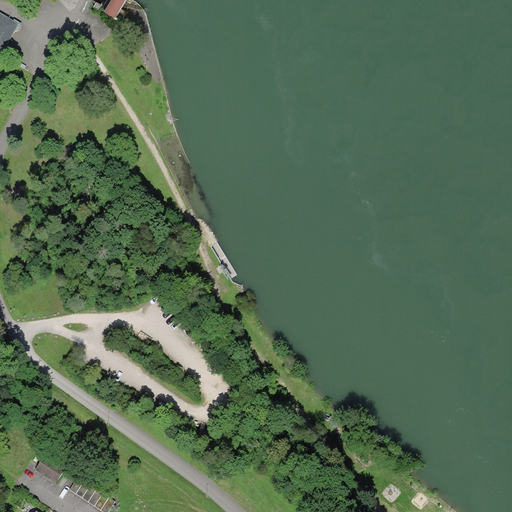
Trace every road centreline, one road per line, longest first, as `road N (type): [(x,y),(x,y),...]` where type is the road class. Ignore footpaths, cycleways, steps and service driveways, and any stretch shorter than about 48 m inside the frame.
road 1 (unclassified): [(238,511),(45,368),(11,328)]
road 2 (track): [(72,23),(193,225)]
